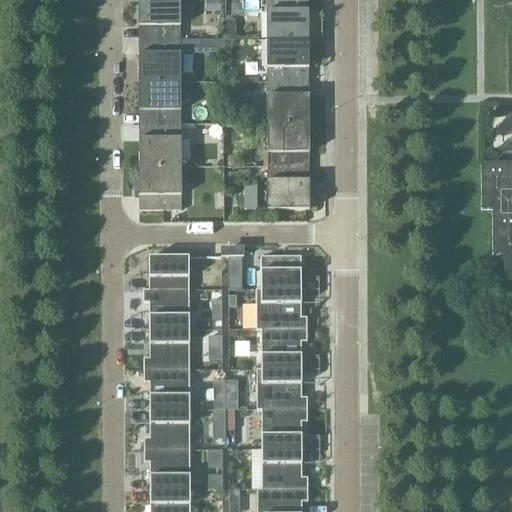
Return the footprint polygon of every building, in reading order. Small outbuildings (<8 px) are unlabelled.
[(137,0),(137,27),(153,27),(153,41),(179,41),(179,0),(137,0)] [(291,0),(265,0),(266,41),(308,41),(307,13),(292,13),(291,0)] [(137,55),(138,84),(180,84),(179,41),(153,41),(153,55),(137,55)] [(308,41),(266,41),(266,84),(292,84),(292,70),(308,69),(308,41)] [(138,84),(138,112),(153,112),(153,126),(180,126),(180,84),(138,84)] [(292,84),(266,84),(266,126),(308,126),(308,97),(292,98),(292,84)] [(138,140),(138,168),(180,168),(180,126),(153,126),(153,140),(138,140)] [(308,126),(266,126),(266,168),(293,168),(293,154),(308,154),(308,126)] [(502,256),(503,289),(511,289),(511,174),(510,175),(510,164),(479,164),(479,211),(491,211),(491,256),(502,256)] [(138,168),(138,212),(180,212),(180,168),(138,168)] [(293,168),(266,168),(267,212),(309,212),(308,182),(293,182),(293,168)] [(227,250),(227,259),(242,259),(242,250),(227,250)] [(259,258),(259,292),(300,292),(300,258),(259,258)] [(147,292),(142,292),(188,292),(188,259),(147,259),(147,292)] [(188,292),(142,292),(142,306),(147,306),(147,332),(188,332),(188,292)] [(256,332),(259,332),(306,332),(306,319),(300,319),(300,292),(259,292),(255,292),(256,332)] [(148,360),(142,360),(142,372),(188,372),(188,332),(147,332),(148,360)] [(259,332),(260,372),(300,372),(300,344),(306,344),(306,332),(259,332)] [(188,372),(142,372),(142,385),(148,385),(148,412),(189,412),(188,372)] [(256,412),(260,412),(306,412),(306,399),(300,399),(300,372),(260,372),(256,372),(256,412)] [(148,440),(142,440),(142,452),(189,452),(189,412),(148,412),(148,440)] [(260,412),(260,452),(301,452),(301,424),(306,424),(306,412),(260,412)] [(189,452),(142,452),(142,465),(148,465),(148,492),(189,492),(189,452)] [(260,452),(260,491),(307,492),(307,479),(301,479),(301,452),(260,452)] [(256,491),(255,511),(300,511),(301,503),(307,503),(307,492),(260,491),(256,491)] [(148,511),(189,511),(189,492),(148,492),(148,511)]
